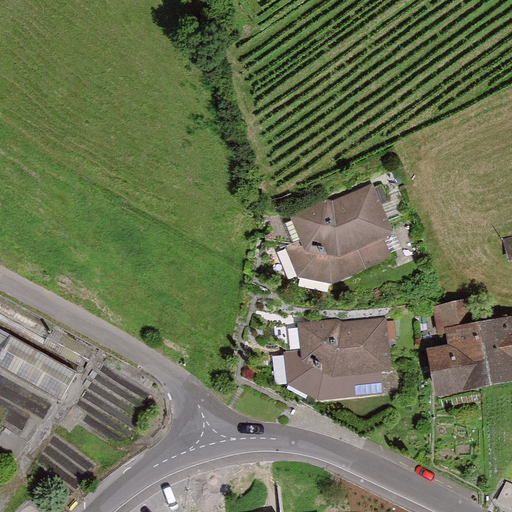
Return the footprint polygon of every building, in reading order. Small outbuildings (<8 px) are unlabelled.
[(402,236),(379,189),(301,223),(310,250),(299,254),(309,280),(342,284),(397,261),(389,245),(402,236)] [(479,327),(487,326),(482,301),(436,309),(441,334),(450,332),(479,327)] [(286,353),(289,384),(320,399),(381,392),(379,371),(389,370),(384,320),(301,329),(304,351),(286,353)] [(511,321),(487,326),(479,327),(489,385),(511,381),(511,321)] [(438,395),(489,385),(479,327),(450,332),(453,348),(430,352),(438,395)] [(72,371),(0,331),(0,366),(57,398),(72,371)]
